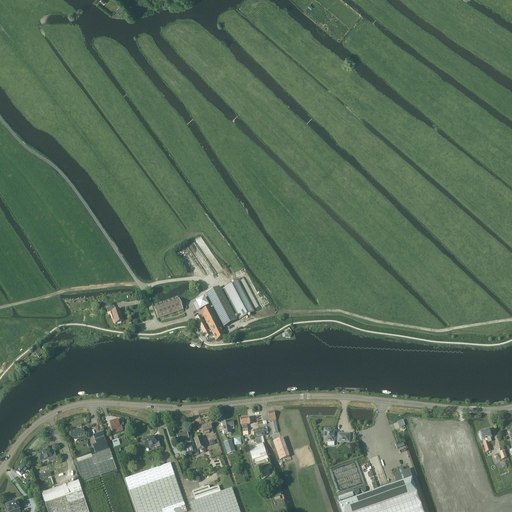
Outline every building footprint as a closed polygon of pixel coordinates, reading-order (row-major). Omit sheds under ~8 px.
[(115,11),(119,15),(124,11),(120,6),(115,11)] [(224,289),(240,319),(255,311),(239,282),(224,289)] [(234,322),(216,289),(207,294),(224,327),(234,322)] [(197,302),(201,310),(209,306),(205,298),(197,302)] [(179,300),(175,301),(179,311),(183,310),(182,307),(185,306),(183,302),(180,303),(179,300)] [(121,322),(123,321),(120,309),(116,310),(114,306),(107,308),(108,313),(112,312),(113,315),(112,315),(113,319),(114,319),(116,323),(117,323),(118,324),(121,322)] [(202,312),(211,330),(208,331),(201,316),(196,318),(206,338),(211,335),(211,336),(214,335),(217,341),(225,337),(210,307),(202,312)] [(34,351),(38,357),(43,354),(39,347),(34,351)] [(270,422),(271,422),(276,421),(276,420),(274,412),(268,413),(270,422)] [(243,433),(248,432),(247,428),(247,425),(250,425),(249,418),(240,419),(241,426),(242,426),(243,433)] [(119,423),(118,420),(110,422),(114,435),(123,432),(121,426),(124,425),(122,421),(119,423)] [(234,427),(233,422),(229,422),(222,423),(224,435),(231,434),(230,427),(234,427)] [(210,433),(209,431),(212,430),(210,424),(202,427),(204,432),(205,434),(210,433)] [(86,438),(83,429),(76,432),(76,431),(71,432),(74,440),(78,439),(78,440),(86,438)] [(265,436),(264,431),(263,429),(253,431),(255,439),(255,438),(257,444),(262,443),(260,437),(265,436)] [(331,430),(331,429),(327,429),(327,430),(324,430),(324,434),(322,434),(322,438),(324,438),(324,442),(334,442),(334,439),(338,439),(338,442),(349,442),(349,434),(338,434),(338,435),(334,432),(334,430),(331,430)] [(491,442),(490,438),(491,437),(489,430),(480,433),(483,440),(487,439),(487,441),(488,443),(491,442)] [(109,450),(103,432),(93,435),(96,445),(93,446),(96,454),(92,456),(90,452),(76,457),(78,463),(84,482),(117,471),(110,450),(109,450)] [(179,442),(189,439),(187,432),(177,436),(179,442)] [(156,442),(154,436),(149,438),(143,441),(146,449),(155,446),(157,450),(162,448),(159,441),(156,442)] [(198,450),(205,448),(201,437),(194,439),(198,450)] [(289,457),(283,438),(273,441),(280,460),(289,457)] [(114,448),(120,446),(118,440),(112,442),(114,448)] [(212,450),(218,448),(215,440),(209,442),(212,450)] [(227,454),(235,452),(231,440),(224,443),(227,454)] [(253,461),(254,460),(255,464),(267,459),(267,456),(262,443),(249,448),(253,461)] [(187,454),(195,452),(192,445),(185,447),(187,454)] [(49,450),(38,454),(41,461),(48,459),(49,462),(57,459),(55,455),(52,456),(49,450)] [(170,464),(125,479),(136,511),(186,511),(187,511),(170,464)] [(22,477),(23,477),(25,474),(27,476),(29,473),(27,471),(22,466),(17,473),(22,477)] [(397,483),(338,504),(341,511),(423,511),(409,470),(403,472),(402,470),(402,469),(399,470),(399,471),(400,473),(394,475),(397,483)] [(47,511),(88,511),(79,481),(41,494),(47,511)] [(190,503),(192,511),(240,511),(232,488),(221,492),(219,486),(210,489),(209,486),(192,492),(195,501),(190,503)] [(6,507),(5,508),(6,511),(16,511),(17,511),(20,510),(18,502),(6,506),(6,507)]
